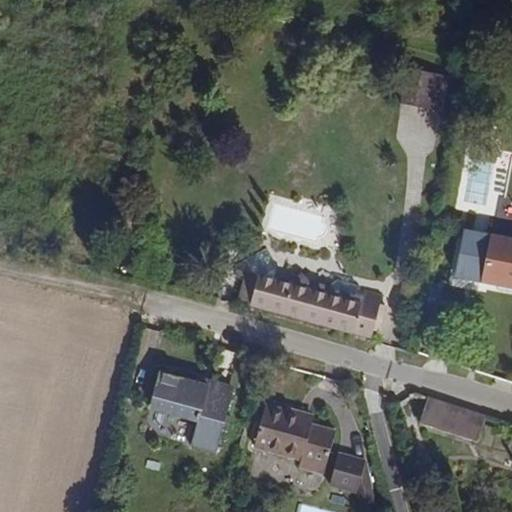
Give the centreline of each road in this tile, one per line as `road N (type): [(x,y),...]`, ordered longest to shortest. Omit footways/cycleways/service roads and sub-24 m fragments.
road 1 (residential): [(148,308),(511,408)]
road 2 (track): [(0,263),(148,308)]
